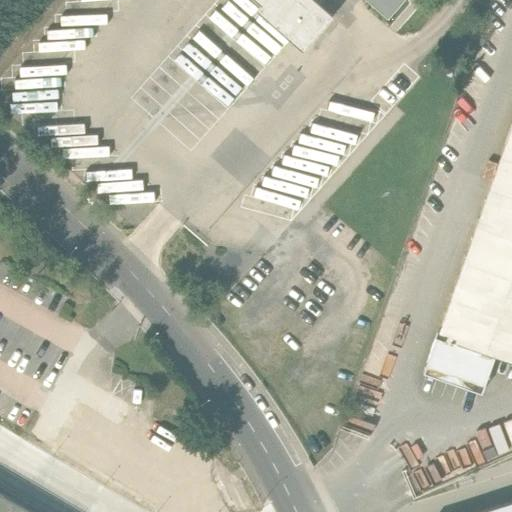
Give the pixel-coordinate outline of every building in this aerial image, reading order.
[(328,22),(303,0),(255,0),(307,46),(328,22)] [(370,0),(388,15),(401,0),(370,0)] [(511,120),(423,371),(481,391),(495,353),(511,358),(511,120)] [(155,511),(171,511),(193,469),(74,411),(59,441),(125,474),(116,492),(155,511)] [(0,511),(39,511),(0,489),(0,511)] [(511,511),(511,500),(473,511),(511,511)]
